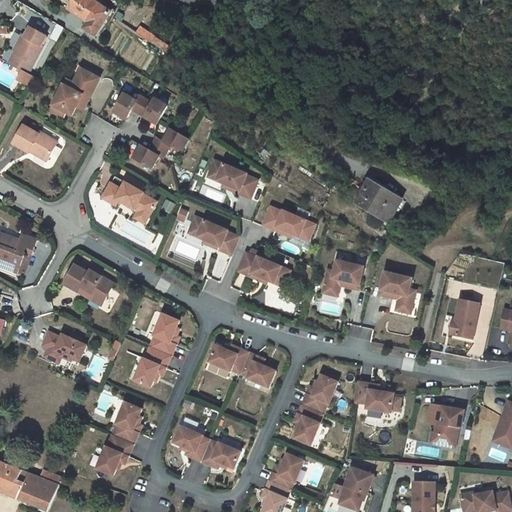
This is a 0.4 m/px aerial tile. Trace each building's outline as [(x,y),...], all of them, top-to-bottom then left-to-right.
[(112,12),(92,0),(76,0),(70,10),(88,22),(84,28),(96,35),(112,12)] [(46,37),(31,28),(26,37),(24,36),(9,64),(24,72),(18,81),(21,83),(26,73),(28,75),(44,47),(41,46),(46,37)] [(156,38),(142,28),(138,33),(153,43),(156,38)] [(85,108),(101,79),(82,69),(74,84),(68,80),(51,111),(61,116),(64,111),(67,113),(73,116),(77,108),(79,104),(85,108)] [(137,102),(125,95),(115,113),(127,120),(133,110),(158,125),(168,107),(156,99),(153,103),(140,96),(137,102)] [(190,140),(172,129),(165,142),(158,137),(150,150),(142,146),(134,158),(152,169),(160,157),(164,159),(171,146),(182,153),(190,140)] [(43,136),(32,155),(49,165),(51,163),(66,172),(77,154),(61,144),(59,147),(53,144),(54,142),(43,136)] [(248,175),(216,162),(211,173),(220,177),(218,182),(224,185),(233,188),(232,192),(251,200),(259,182),(247,176),(248,175)] [(220,177),(211,173),(209,178),(218,182),(220,177)] [(145,194),(116,177),(103,198),(114,204),(119,203),(120,201),(139,212),(140,216),(146,219),(149,218),(154,210),(156,207),(158,204),(153,201),(154,199),(145,194)] [(403,201),(370,181),(357,202),(390,222),(403,201)] [(317,227),(284,213),(284,214),(272,209),(264,227),(284,236),(285,232),(293,236),(300,239),(303,234),(312,238),(317,227)] [(188,213),(181,210),(177,219),(184,222),(188,213)] [(140,216),(139,212),(136,218),(146,224),(149,218),(146,219),(140,216)] [(229,231),(197,217),(192,228),(201,232),(199,237),(205,240),(214,244),(213,247),(233,256),(241,237),(229,232),(229,231)] [(201,232),(192,228),(190,233),(199,237),(201,232)] [(38,241),(24,235),(21,241),(0,232),(0,252),(0,253),(0,266),(18,273),(26,252),(33,255),(38,241)] [(312,238),(303,234),(300,239),(310,243),(312,238)] [(291,272),(259,259),(259,260),(247,255),(239,273),(258,282),(260,278),(269,282),(275,285),(277,280),(286,284),(291,272)] [(364,268),(337,262),(335,273),(328,271),(324,290),(339,293),(340,287),(342,282),(350,283),(349,289),(359,291),(364,268)] [(115,284),(91,271),(90,273),(76,265),(65,284),(79,292),(81,289),(85,292),(83,294),(91,299),(94,293),(105,300),(115,284)] [(412,280),(385,273),(380,296),(390,299),(391,294),(399,295),(399,296),(398,301),(397,307),(412,311),(416,292),(410,290),(412,280)] [(286,284),(277,280),(275,285),(284,289),(286,284)] [(339,293),(324,290),(323,295),(338,298),(339,293)] [(103,305),(105,300),(94,293),(91,299),(103,305)] [(480,304),(460,300),(456,319),(458,319),(458,323),(455,322),(452,336),(472,340),(480,304)] [(412,311),(397,307),(396,312),(411,315),(412,311)] [(511,312),(504,311),(500,329),(511,332),(508,345),(511,345),(511,312)] [(180,322),(164,315),(154,336),(155,337),(151,348),(172,357),(180,338),(177,337),(174,336),(178,328),(180,322)] [(87,347),(63,335),(62,339),(49,333),(43,347),(49,349),(45,358),(52,361),(55,354),(62,357),(72,362),(73,360),(80,363),(87,347)] [(241,373),(250,352),(234,344),(233,348),(232,350),(225,347),(218,345),(211,361),(232,370),(233,369),(241,373)] [(172,357),(151,348),(146,360),(144,359),(135,381),(152,388),(154,382),(158,374),(160,375),(163,377),(172,357)] [(266,359),(250,352),(241,373),(249,376),(249,377),(270,387),(278,370),(271,367),(264,364),(265,362),(266,359)] [(55,354),(52,361),(59,364),(62,357),(55,354)] [(310,387),(302,406),(323,415),(328,404),(329,404),(338,383),(322,376),(320,382),(316,390),(313,388),(310,387)] [(380,386),(359,383),(355,405),(367,407),(367,409),(391,413),(392,411),(393,407),(400,408),(401,399),(394,398),(395,395),(386,394),(379,392),(379,390),(380,386)] [(119,425),(114,437),(135,446),(143,426),(140,425),(137,424),(141,416),(143,410),(127,403),(117,425),(119,425)] [(511,404),(510,404),(497,436),(505,439),(502,446),(511,450),(511,404)] [(323,415),(302,406),(295,423),(298,424),(301,425),(298,432),(295,439),(311,446),(321,424),(319,424),(323,415)] [(465,412),(442,408),(439,424),(437,424),(436,434),(439,435),(437,445),(455,449),(458,435),(455,435),(457,428),(459,429),(461,429),(465,412)] [(204,435),(183,426),(176,442),(183,445),(189,448),(188,451),(187,454),(203,461),(212,440),(204,436),(204,435)] [(505,439),(497,436),(494,443),(502,446),(505,439)] [(135,446),(114,437),(109,448),(108,448),(98,469),(115,476),(117,470),(121,462),(123,464),(126,465),(135,446)] [(220,443),(212,440),(203,461),(219,468),(221,465),(222,462),(228,465),(235,468),(243,451),(221,442),(220,443)] [(304,462),(288,454),(285,461),(282,468),(279,467),(276,465),(269,482),(290,491),(294,483),(295,483),(304,462)] [(0,459),(0,461),(23,471),(26,464),(17,460),(16,463),(1,457),(0,459)] [(23,471),(0,461),(0,490),(18,498),(28,473),(23,471)] [(342,499),(340,504),(359,511),(365,494),(368,494),(375,476),(353,469),(346,487),(336,484),(331,495),(342,499)] [(44,471),(41,478),(61,486),(64,479),(44,471)] [(20,499),(49,510),(61,486),(41,478),(28,473),(18,498),(20,499)] [(290,491),(269,482),(262,498),(265,499),(268,500),(265,507),(262,511),(282,511),(288,500),(287,499),(290,491)] [(435,484),(415,483),(414,505),(418,505),(418,511),(432,511),(433,505),(435,505),(435,484)] [(484,495),(462,499),(464,511),(480,511),(482,511),(481,511),(511,511),(508,494),(494,497),(493,494),(484,495)] [(19,502),(44,511),(48,511),(49,510),(20,499),(19,502)]
